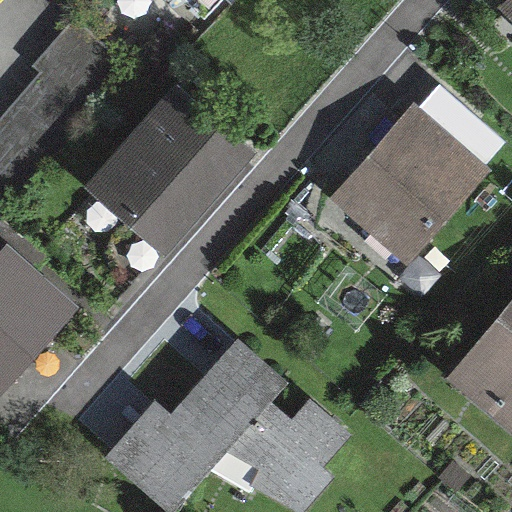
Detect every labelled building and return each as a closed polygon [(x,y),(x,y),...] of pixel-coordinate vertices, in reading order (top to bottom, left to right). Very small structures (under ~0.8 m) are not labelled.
[(56,176),(116,42),(64,18),(3,152),(56,176)] [(175,90),(97,178),(164,237),(242,149),(175,90)] [(412,113),(341,191),(403,247),(474,169),(412,113)] [(0,376),(74,297),(0,228),(0,376)] [(511,310),(462,371),(511,413),(511,310)] [(262,395),(276,379),(235,344),(171,420),(154,406),(114,453),(170,500),(222,439),(290,497),(329,451),(262,395)]
